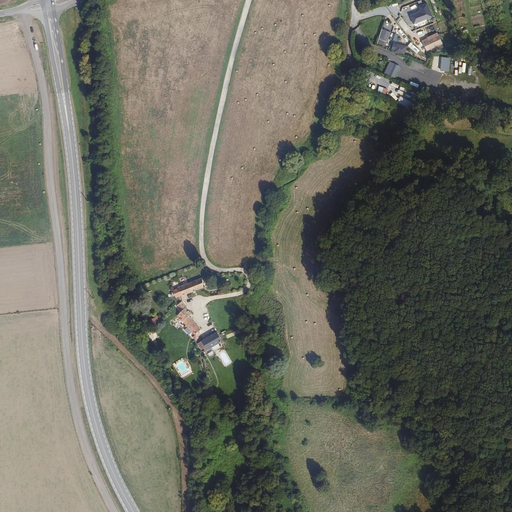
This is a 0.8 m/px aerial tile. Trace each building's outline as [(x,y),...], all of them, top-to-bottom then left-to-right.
[(427,3),(419,6),(421,12),(410,16),(413,24),(424,20),(432,17),(427,3)] [(385,21),(383,28),(391,31),(393,24),(385,21)] [(391,32),(382,29),(376,43),(380,45),(385,47),(391,32)] [(399,35),(392,32),(390,39),(396,41),(399,35)] [(431,49),(437,46),(438,49),(442,48),(441,45),(442,44),(437,32),(426,37),(427,38),(431,49)] [(431,49),(427,38),(422,40),(426,51),(431,49)] [(418,52),(411,42),(407,45),(415,55),(418,52)] [(403,55),(405,47),(401,46),(401,44),(397,43),(397,44),(394,53),(403,55)] [(449,58),(441,57),(441,71),(449,71),(449,58)] [(400,65),(390,62),(385,75),(395,78),(400,65)] [(465,65),(458,64),(457,73),(464,75),(465,65)] [(456,94),(445,92),(444,100),(455,102),(456,94)] [(438,97),(430,94),(427,102),(436,105),(438,97)] [(409,101),(400,97),(398,102),(406,106),(409,101)] [(202,278),(173,291),(177,300),(184,297),(185,300),(190,297),(189,294),(206,286),(202,278)] [(175,306),(180,311),(176,316),(191,332),(189,334),(193,338),(195,341),(199,338),(198,337),(200,335),(197,333),(201,329),(189,317),(192,314),(186,308),(185,308),(186,306),(183,301),(175,306)] [(159,325),(155,318),(150,320),(154,327),(159,325)] [(205,354),(223,342),(216,332),(215,333),(209,336),(198,343),(205,354)]
